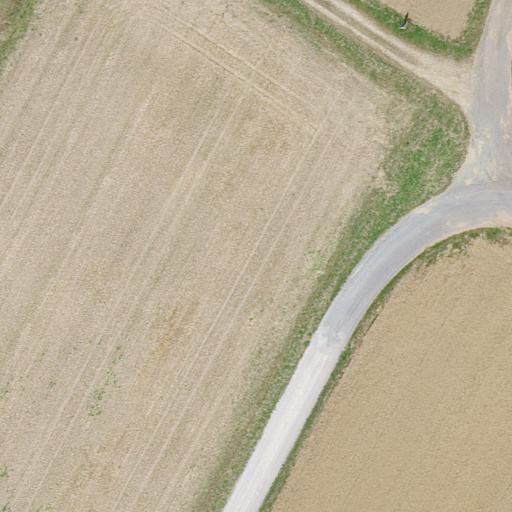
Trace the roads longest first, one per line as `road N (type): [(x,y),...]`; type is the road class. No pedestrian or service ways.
road 1 (track): [(511,206),(413,237),(370,279),(335,327),(235,511)]
road 2 (track): [(510,205),(493,96),(509,0)]
road 3 (track): [(317,0),(447,82),(493,96)]
